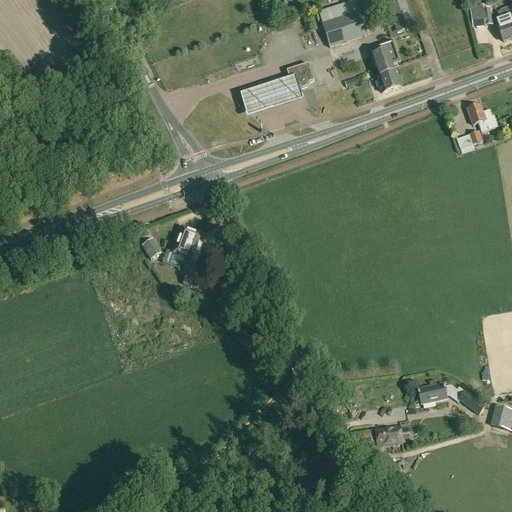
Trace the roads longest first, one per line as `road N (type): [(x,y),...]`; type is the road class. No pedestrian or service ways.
road 1 (track): [(222,222),(344,462),(395,511)]
road 2 (track): [(298,373),(207,465),(164,487),(138,511)]
road 3 (tertiary): [(199,172),(106,0)]
road 4 (primary): [(373,119),(199,172)]
road 5 (primary): [(205,185),(373,119)]
road 6 (primary): [(373,119),(511,68)]
road 7 (primary): [(77,221),(205,185)]
road 8 (primary): [(199,172),(77,221)]
